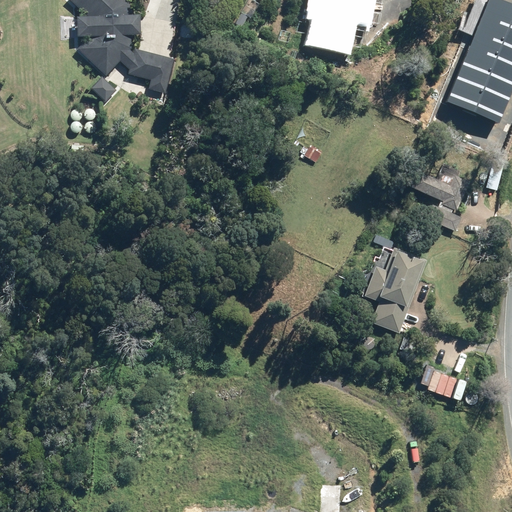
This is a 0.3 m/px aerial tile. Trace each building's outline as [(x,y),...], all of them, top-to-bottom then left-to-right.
[(150,88),(161,92),(169,63),(134,54),(133,59),(125,52),(127,49),(127,34),(141,34),(140,15),(125,15),(125,5),(119,0),(80,0),(96,14),(75,14),(75,39),(97,38),(96,40),(98,42),(84,57),(103,74),(117,59),(130,70),(129,74),(152,80),(150,88)] [(311,46),(343,53),(349,27),(363,29),(368,0),(310,0),(310,5),(314,6),(312,18),(317,18),(311,46)] [(477,33),(450,99),(500,120),(511,90),(511,7),(494,0),(478,0),(467,29),(477,33)] [(252,41),(253,50),(261,49),(260,41),(252,41)] [(87,85),(76,90),(93,136),(104,131),(87,85)] [(302,157),(314,163),(320,155),(308,147),(302,157)] [(490,169),(485,188),(496,191),(501,172),(490,169)] [(439,207),(454,213),(466,184),(452,178),(450,182),(441,178),(438,184),(416,174),(409,190),(440,204),(439,207)] [(424,220),(453,233),(459,220),(430,207),(424,220)] [(369,325),(397,336),(424,263),(391,250),(382,273),(373,269),(362,298),(377,304),(369,325)] [(403,351),(411,354),(414,348),(405,345),(403,351)] [(466,398),(473,402),(476,396),(468,392),(466,398)] [(353,456),(333,448),(329,457),(349,466),(353,456)] [(103,466),(95,467),(96,492),(105,491),(103,466)] [(368,511),(370,488),(321,485),(319,511),(368,511)]
